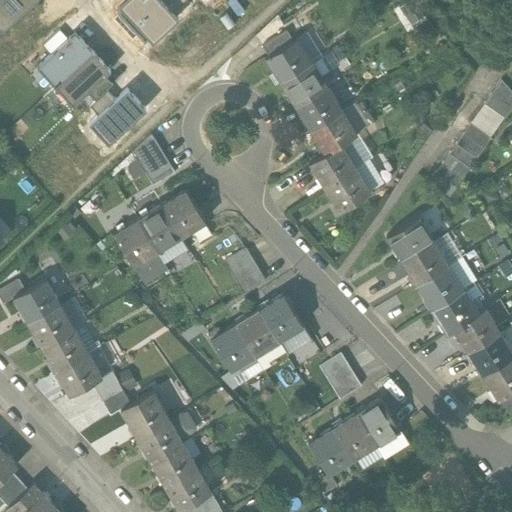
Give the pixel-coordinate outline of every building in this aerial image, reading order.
[(37,0),(0,0),(0,32),(2,34),(37,0)] [(116,13),(144,43),(148,39),(152,43),(178,18),(173,13),(160,0),(124,0),(118,6),(121,9),(116,13)] [(160,0),(173,13),(185,0),(160,0)] [(407,3),(393,13),(407,35),(427,22),(407,3)] [(286,30),(262,45),(268,55),(293,40),(286,30)] [(92,53),(74,34),(37,69),(54,89),(92,53)] [(296,38),(293,40),(268,55),(265,58),(280,82),(312,62),(296,38)] [(104,78),(110,72),(92,53),(54,89),(73,107),(87,94),(104,78)] [(312,62),(280,82),(295,106),(327,86),(312,62)] [(104,78),(87,94),(95,102),(106,92),(112,86),(104,78)] [(511,108),(511,92),(501,80),(491,95),(511,110),(511,108)] [(327,86),(295,106),(310,129),(342,110),(327,86)] [(145,110),(126,90),(114,101),(97,117),(89,125),(108,145),(145,110)] [(89,108),(97,117),(114,101),(106,92),(95,102),(89,108)] [(511,110),(491,95),(484,105),(503,118),(505,119),(511,110)] [(503,118),(484,105),(477,115),(496,128),(503,118)] [(342,110),(310,129),(325,153),(341,143),(357,133),(342,110)] [(496,128),(477,115),(470,124),(489,138),(496,128)] [(433,132),(423,124),(417,131),(427,139),(433,132)] [(489,138),(470,124),(463,134),(484,149),(491,139),(489,138)] [(484,149),(463,134),(456,144),(477,159),(484,149)] [(151,135),(132,153),(139,164),(160,151),(151,135)] [(325,153),(309,163),(324,188),(356,167),(341,143),(325,153)] [(477,159),(456,144),(450,154),(470,169),(477,159)] [(160,151),(139,164),(126,172),(132,183),(145,175),(167,161),(160,151)] [(470,169),(450,154),(443,164),(463,178),(470,169)] [(167,161),(145,175),(153,187),(174,173),(167,161)] [(463,178),(443,164),(436,174),(456,188),(463,178)] [(356,167),(324,188),(339,212),(371,192),(356,167)] [(456,188),(436,174),(429,184),(450,198),(456,188)] [(481,195),(488,206),(499,200),(492,188),(481,195)] [(184,190),(160,205),(180,237),(204,222),(184,190)] [(160,205),(137,220),(157,252),(180,237),(160,205)] [(157,252),(137,220),(113,235),(144,284),(168,269),(157,252)] [(419,221),(389,240),(401,262),(433,241),(419,221)] [(57,233),(65,242),(72,235),(71,234),(75,231),(70,225),(66,227),(65,226),(57,233)] [(433,241),(401,262),(416,285),(448,265),(433,241)] [(497,249),(502,256),(508,252),(503,245),(497,249)] [(245,248),(223,261),(230,272),(252,259),(245,248)] [(252,259),(230,272),(236,283),(259,270),(252,259)] [(511,270),(506,261),(497,267),(505,279),(511,274),(511,270)] [(448,265),(416,285),(431,309),(463,289),(448,265)] [(259,270),(236,283),(243,294),(265,281),(259,270)] [(59,303),(44,278),(24,290),(11,297),(12,299),(26,322),(59,303)] [(17,279),(0,289),(0,299),(3,304),(12,299),(11,297),(24,290),(17,279)] [(463,289),(431,309),(446,333),(453,328),(478,312),(463,289)] [(283,294),(260,308),(279,340),(303,326),(283,294)] [(59,303),(26,322),(40,346),(73,327),(59,303)] [(478,312),(453,328),(468,352),(500,331),(485,307),(478,312)] [(279,340),(260,308),(235,323),(255,355),(279,340)] [(255,355),(235,323),(211,338),(230,370),(255,355)] [(73,327),(40,346),(54,371),(87,352),(73,327)] [(511,351),(500,331),(468,352),(483,375),(511,356),(511,351)] [(340,351),(318,365),(325,376),(347,363),(340,351)] [(87,352),(54,371),(68,395),(91,382),(101,376),(87,352)] [(511,356),(483,375),(498,399),(499,398),(511,390),(511,356)] [(347,363),(325,376),(332,388),(354,374),(347,363)] [(101,376),(91,382),(97,393),(118,381),(112,370),(101,376)] [(354,374),(332,388),(339,399),(361,385),(354,374)] [(118,381),(97,393),(103,403),(124,391),(118,381)] [(130,402),(120,408),(135,435),(168,417),(152,389),(130,402)] [(511,390),(499,398),(510,416),(511,414),(511,390)] [(124,391),(103,403),(110,414),(120,408),(130,402),(124,391)] [(380,397),(356,412),(376,443),(386,437),(383,432),(395,425),(398,429),(399,428),(380,397)] [(356,412),(332,427),(353,459),(362,474),(386,459),(376,443),(356,412)] [(168,417),(135,435),(149,460),(182,441),(168,417)] [(353,459),(332,427),(308,442),(328,475),(316,483),(323,494),(336,486),(329,475),(353,459)] [(182,441),(149,460),(164,484),(196,466),(182,441)] [(0,479),(10,470),(16,464),(0,446),(0,479)] [(196,466),(164,484),(178,509),(188,503),(211,490),(196,466)] [(0,479),(0,496),(18,479),(10,470),(0,479)] [(18,479),(0,496),(0,497),(7,505),(26,488),(18,479)] [(7,505),(6,507),(10,511),(41,511),(52,503),(32,482),(26,488),(7,505)] [(211,490),(188,503),(193,511),(197,511),(217,501),(211,490)] [(217,501),(197,511),(221,511),(223,511),(217,501)] [(41,511),(60,511),(52,503),(41,511)]
